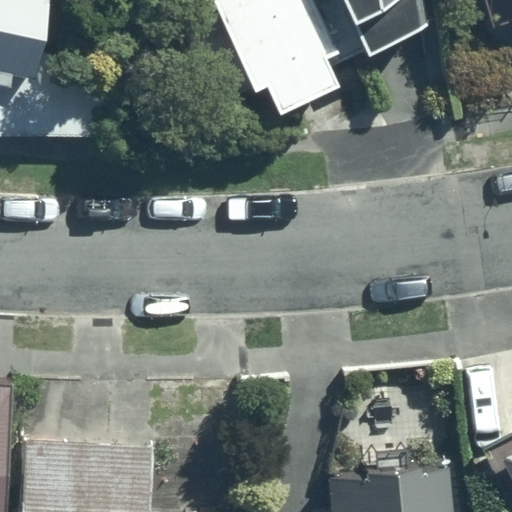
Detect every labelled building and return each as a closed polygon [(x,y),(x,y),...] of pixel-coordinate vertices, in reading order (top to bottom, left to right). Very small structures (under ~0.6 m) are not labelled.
[(0,0),(0,52),(39,61),(52,0),(0,0)] [(220,0),(221,1),(189,15),(226,93),(257,79),(260,85),(273,79),(286,107),(343,81),(329,51),(339,46),(317,0),(220,0)] [(351,0),(373,48),(436,23),(432,0),(351,0)] [(29,431),(25,511),(221,511),(221,507),(150,504),(153,437),(29,431)] [(511,446),(502,452),(511,470),(511,446)] [(464,511),(463,465),(334,469),(335,511),(464,511)]
